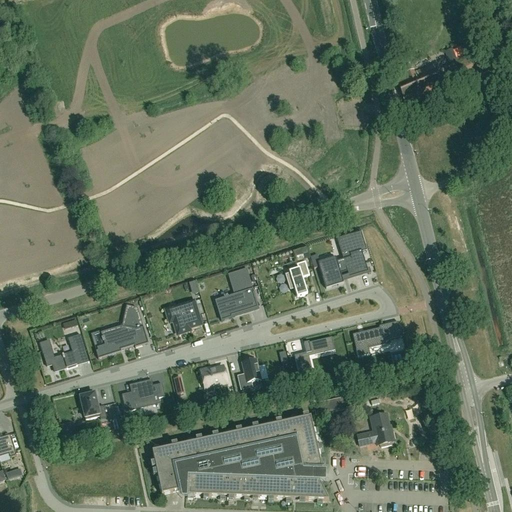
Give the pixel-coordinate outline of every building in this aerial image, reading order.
[(458,65),(463,74),(472,69),(468,60),(458,65)] [(418,99),(441,89),(432,66),(414,74),(414,72),(406,75),(407,77),(398,80),(406,105),(418,99)] [(489,90),(498,85),(490,70),(481,75),(489,90)] [(253,176),(255,167),(248,165),(246,174),(253,176)] [(333,261),(320,265),(324,277),(322,278),(326,290),(343,285),(343,283),(341,278),(340,275),(339,271),(346,269),(347,273),(348,276),(349,279),(368,273),(368,275),(371,274),(369,269),(367,270),(362,253),(367,251),(361,233),(337,240),(344,263),(337,265),(335,258),(332,260),(333,261)] [(306,249),(293,253),(295,259),(308,255),(306,249)] [(321,267),(319,263),(317,256),(310,258),(314,269),(319,268),(321,267)] [(290,275),(286,277),(290,291),(294,290),(297,299),(307,296),(302,279),(309,277),(305,263),(297,266),(298,270),(289,273),(290,275)] [(262,265),(255,268),(258,279),(265,277),(262,265)] [(224,299),(215,302),(221,322),(232,319),(231,317),(258,309),(253,295),(254,294),(247,270),(228,276),(234,296),(228,298),(227,296),(223,297),(224,299)] [(194,303),(166,311),(170,324),(173,323),(178,336),(190,332),(189,329),(201,326),(194,303)] [(98,352),(96,353),(98,361),(121,353),(121,351),(134,347),(135,349),(148,345),(137,309),(137,311),(134,310),(135,308),(126,307),(122,325),(121,328),(101,334),(102,339),(101,340),(103,343),(105,347),(97,349),(98,352)] [(364,334),(353,336),(357,350),(356,350),(358,358),(370,355),(368,348),(369,348),(384,344),(384,342),(390,341),(386,326),(379,327),(380,330),(367,333),(367,332),(364,333),(364,334)] [(40,344),(39,345),(43,355),(47,368),(52,366),(55,373),(66,370),(77,367),(77,366),(82,365),(79,356),(86,353),(80,336),(80,337),(74,339),(74,338),(73,338),(75,345),(70,346),(72,354),(64,357),(63,356),(62,356),(62,357),(54,360),(49,342),(40,345),(40,344)] [(306,354),(294,357),(299,378),(312,375),(307,357),(328,352),(325,341),(332,339),(309,344),(309,343),(304,344),(306,354)] [(401,353),(403,362),(410,361),(408,352),(401,353)] [(244,376),(238,378),(241,391),(252,389),(251,384),(261,381),(268,380),(265,366),(258,368),(257,364),(256,361),(241,364),(244,376)] [(202,378),(200,378),(202,386),(204,385),(205,389),(206,389),(213,387),(227,384),(223,368),(210,371),(210,369),(201,371),(202,378)] [(180,378),(174,380),(176,388),(182,386),(180,378)] [(140,386),(139,384),(131,386),(133,393),(122,396),(126,413),(136,411),(135,410),(156,405),(157,407),(158,407),(156,400),(165,398),(162,385),(153,387),(152,381),(142,383),(142,386),(140,386)] [(95,395),(80,398),(86,421),(100,418),(100,420),(107,419),(104,407),(98,409),(95,395)] [(348,410),(345,399),(320,404),(322,416),(348,410)] [(376,443),(377,447),(380,446),(381,449),(391,446),(392,443),(394,443),(391,430),(390,430),(387,415),(371,419),(374,433),(358,436),(360,447),(376,443)] [(311,418),(152,453),(162,496),(181,492),(181,491),(186,491),(186,497),(329,502),(318,481),(317,481),(317,473),(323,474),(311,418)] [(0,457),(9,455),(10,459),(16,457),(10,436),(1,439),(0,435),(0,457)]
